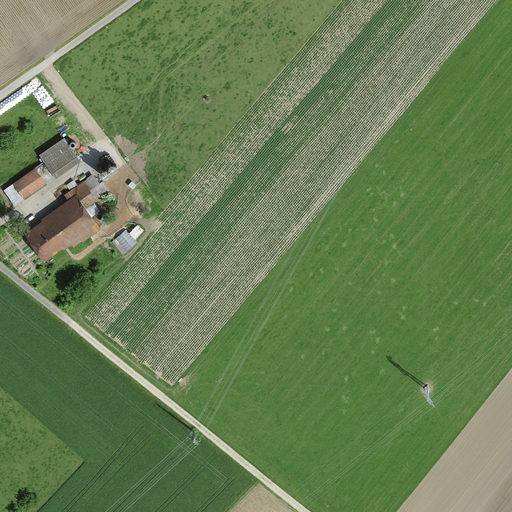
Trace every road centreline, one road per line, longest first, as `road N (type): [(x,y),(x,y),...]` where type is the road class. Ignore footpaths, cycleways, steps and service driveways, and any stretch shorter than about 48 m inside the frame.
road 1 (track): [(0,271),(301,511)]
road 2 (track): [(135,0),(0,95)]
